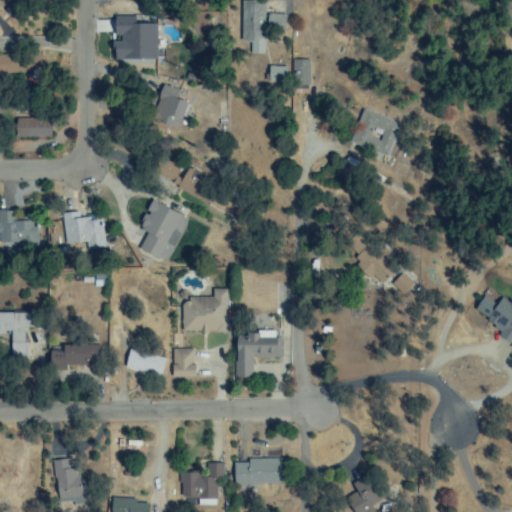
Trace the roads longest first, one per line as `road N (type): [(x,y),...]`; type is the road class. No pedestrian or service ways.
road 1 (residential): [(449,426),(452,401),(442,389),(425,377),(397,376),(218,411),(0,415)]
road 2 (residential): [(0,172),(88,169),(79,0)]
